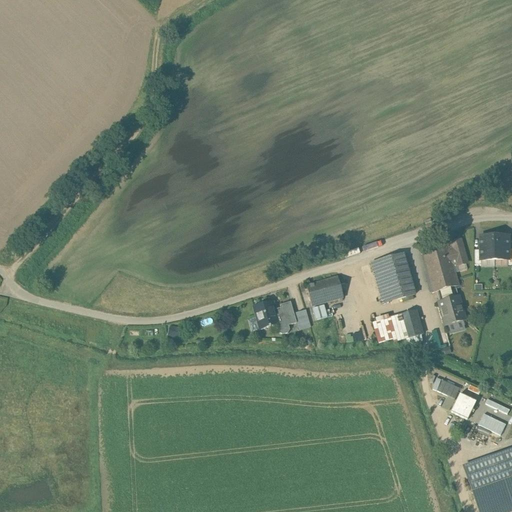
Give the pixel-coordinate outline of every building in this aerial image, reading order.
[(505,237),(494,238),(494,261),(508,261),(508,251),(508,241),(505,241),(505,237)] [(494,238),(483,238),(483,241),(480,241),(480,251),(480,261),(481,261),(494,261),(494,238)] [(465,258),(460,241),(450,244),(451,248),(448,249),(448,248),(447,248),(448,248),(458,287),(459,286),(453,266),(456,265),(457,267),(465,265),(464,258),(465,258)] [(447,248),(422,256),(432,294),(455,287),(458,287),(448,248),(447,248)] [(403,255),(378,262),(390,302),(415,295),(403,255)] [(378,262),(371,264),(383,304),(390,302),(378,262)] [(338,278),(306,287),(312,307),(343,299),(338,278)] [(446,290),(438,292),(441,302),(438,303),(445,326),(465,321),(455,287),(446,290)] [(271,303),(253,308),(260,331),(277,326),(278,326),(274,311),(271,303)] [(294,314),(290,303),(280,306),(280,309),(274,311),(278,326),(277,326),(279,334),(282,336),(288,334),(290,331),(288,326),(297,324),(294,314)] [(323,306),(312,309),(315,321),(326,318),(323,306)] [(305,311),(294,314),(297,324),(299,331),(310,328),(305,311)] [(415,311),(399,316),(402,326),(418,321),(415,311)] [(399,316),(376,323),(381,341),(406,340),(422,335),(418,321),(402,326),(399,316)] [(360,339),(357,324),(351,325),(354,340),(360,339)] [(459,389),(442,381),(437,392),(454,400),(459,389)] [(481,391),(470,386),(468,390),(479,395),(481,391)] [(460,395),(451,413),(467,421),(476,403),(460,395)] [(487,400),(485,405),(509,415),(511,409),(487,400)] [(485,414),(479,426),(503,436),(508,425),(485,414)] [(511,460),(466,476),(478,511),(484,511),(511,502),(511,460)]
